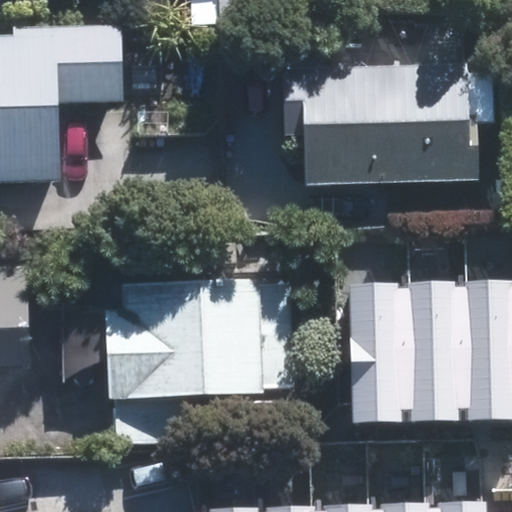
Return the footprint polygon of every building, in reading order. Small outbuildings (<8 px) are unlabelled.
[(194,26),(220,25),(219,3),(219,0),(192,0),(193,1),(194,26)] [(258,2),(219,3),(220,25),(221,34),(259,34),(258,2)] [(13,38),(0,38),(0,184),(58,184),(57,105),(123,104),(121,27),(13,29),(13,38)] [(468,117),(465,67),(282,74),(284,141),(302,139),(304,188),(324,187),(324,220),(391,216),(390,184),(480,181),(476,116),(468,117)] [(29,265),(0,265),(0,372),(33,371),(29,265)] [(260,287),(260,281),(121,286),(122,311),(104,312),(107,402),(118,401),(118,442),(195,441),(193,398),(264,396),(264,387),(295,386),(292,286),(260,287)] [(350,284),(350,422),(497,422),(496,283),(350,284)] [(482,511),(482,500),(424,502),(424,511),(482,511)] [(369,505),(368,511),(424,511),(424,502),(369,505)]
